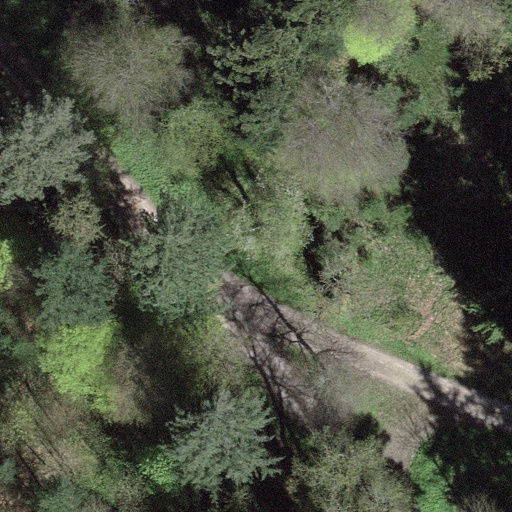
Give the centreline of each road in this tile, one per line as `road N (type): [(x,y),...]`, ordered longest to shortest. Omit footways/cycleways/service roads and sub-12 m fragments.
road 1 (track): [(0,40),(232,302)]
road 2 (track): [(232,302),(511,422)]
road 3 (track): [(407,511),(232,302)]
